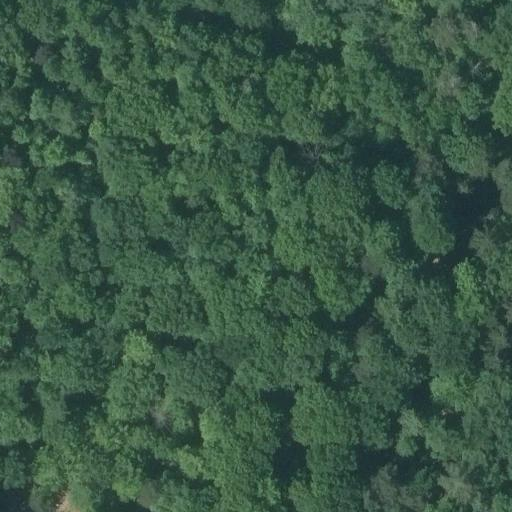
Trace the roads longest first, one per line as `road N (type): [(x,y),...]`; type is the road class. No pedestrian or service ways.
road 1 (track): [(289,54),(304,511)]
road 2 (track): [(511,128),(128,0)]
